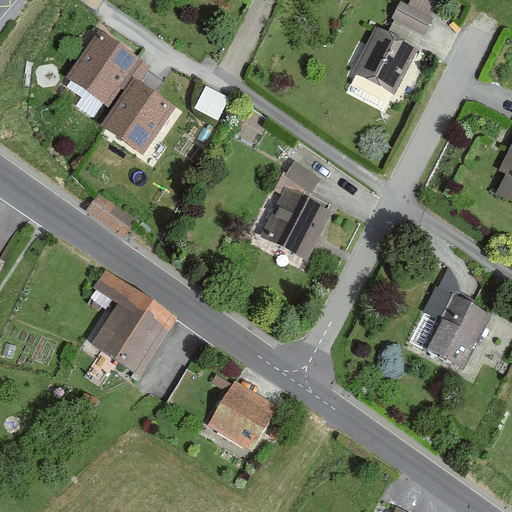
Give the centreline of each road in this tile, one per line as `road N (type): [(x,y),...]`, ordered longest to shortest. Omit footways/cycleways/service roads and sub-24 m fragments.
road 1 (tertiary): [(301,383),(0,173)]
road 2 (unclassified): [(109,3),(395,199)]
road 3 (tertiary): [(481,511),(301,383)]
road 4 (unclassified): [(301,383),(395,199)]
road 5 (unclassified): [(395,199),(477,39)]
road 6 (unclassified): [(395,199),(511,281)]
